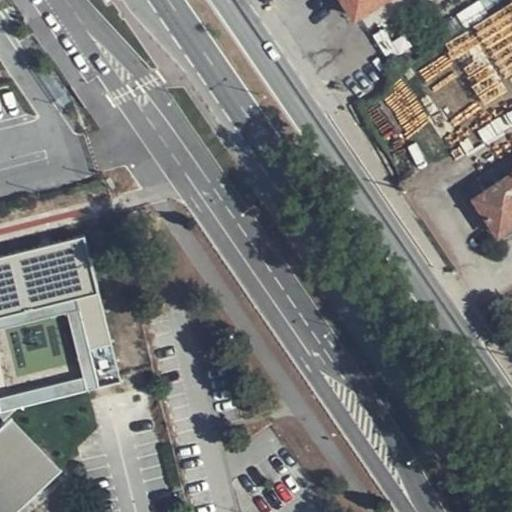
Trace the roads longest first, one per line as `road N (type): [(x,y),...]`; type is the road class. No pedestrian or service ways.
road 1 (primary): [(163,0),(511,511)]
road 2 (primary): [(511,410),(229,0)]
